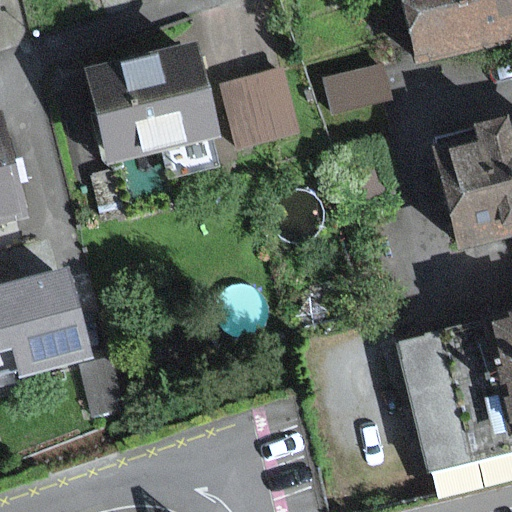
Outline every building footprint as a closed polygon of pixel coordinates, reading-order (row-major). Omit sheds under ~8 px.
[(511,0),(409,0),(421,52),(511,31),(511,0)] [(258,30),(92,61),(111,160),(276,129),(258,30)] [(511,126),(433,141),(450,232),(511,220),(511,126)] [(0,135),(0,218),(13,216),(0,135)] [(58,272),(0,285),(0,369),(76,353),(58,272)] [(511,316),(401,344),(432,472),(511,453),(511,316)]
